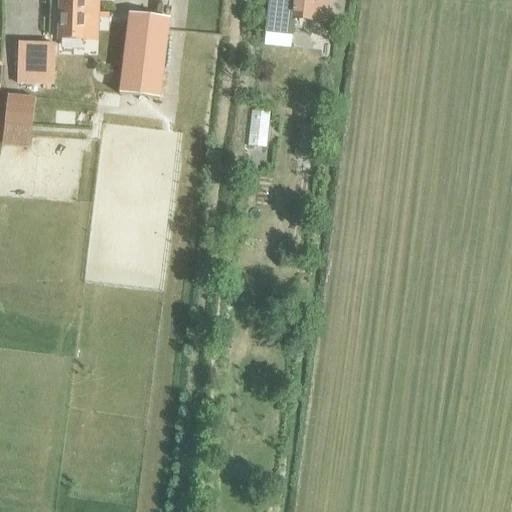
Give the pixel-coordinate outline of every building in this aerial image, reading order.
[(59,0),(58,41),(85,41),(86,24),(99,25),(99,2),(87,2),(87,0),(59,0)] [(255,0),(252,32),(265,33),(288,36),(290,21),(326,25),(328,0),(255,0)] [(119,95),(160,100),(169,21),(129,16),(119,95)] [(17,85),(53,86),(54,46),(18,45),(17,85)] [(1,148),(29,152),(35,100),(7,98),(1,148)] [(297,159),(313,161),(317,129),(301,127),(297,159)]
